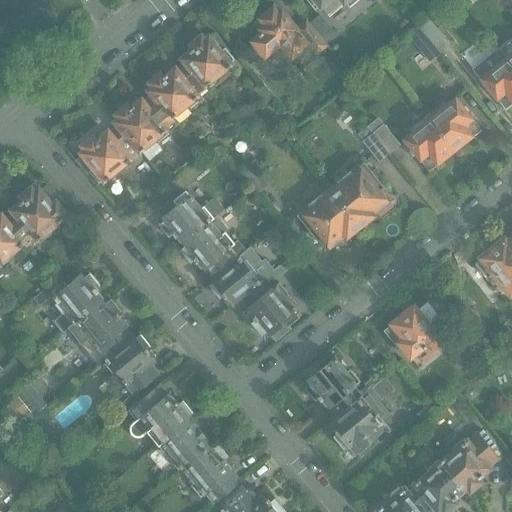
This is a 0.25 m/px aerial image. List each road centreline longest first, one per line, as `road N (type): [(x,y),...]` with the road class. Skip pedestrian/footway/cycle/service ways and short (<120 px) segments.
road 1 (residential): [(242,394),(18,121)]
road 2 (residential): [(242,394),(511,180)]
road 3 (residential): [(18,121),(166,0)]
road 4 (residential): [(337,511),(242,394)]
